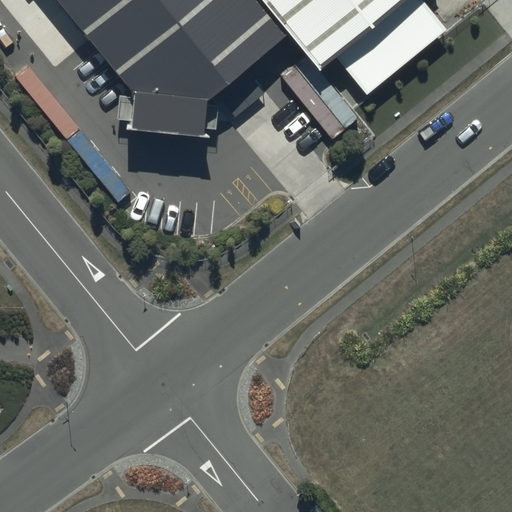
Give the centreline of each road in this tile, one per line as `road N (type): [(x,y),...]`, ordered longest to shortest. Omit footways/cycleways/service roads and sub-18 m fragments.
road 1 (tertiary): [(511,97),(161,375)]
road 2 (residential): [(161,375),(0,176)]
road 3 (tertiary): [(161,375),(0,494)]
